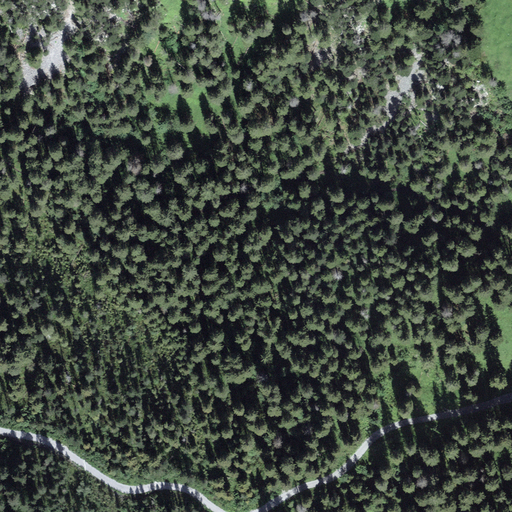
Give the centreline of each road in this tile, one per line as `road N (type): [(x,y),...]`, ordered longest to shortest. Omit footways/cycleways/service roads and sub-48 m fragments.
road 1 (track): [(511,397),(402,422),(371,437),(340,472),(261,511)]
road 2 (track): [(219,511),(173,487),(117,487),(48,440),(0,429)]
